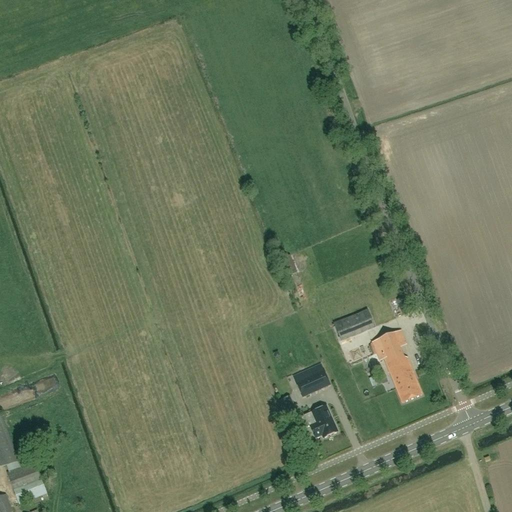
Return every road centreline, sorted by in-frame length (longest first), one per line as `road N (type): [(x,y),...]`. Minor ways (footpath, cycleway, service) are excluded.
road 1 (unclassified): [(470,424),(311,0)]
road 2 (secondary): [(273,511),(470,424)]
